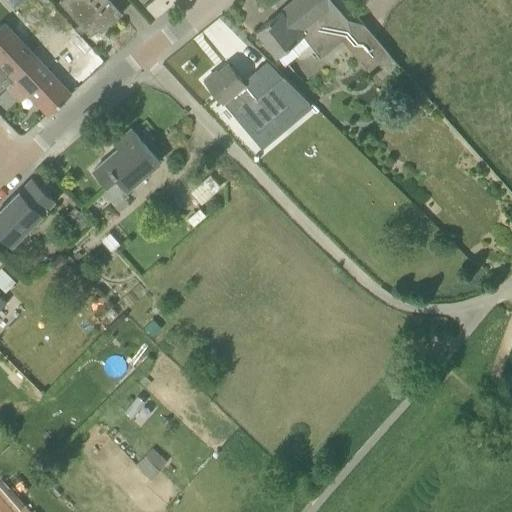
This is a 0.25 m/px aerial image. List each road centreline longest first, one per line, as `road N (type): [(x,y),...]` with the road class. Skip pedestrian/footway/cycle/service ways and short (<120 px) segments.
road 1 (unclassified): [(480,313),(413,309),(382,297),(142,54)]
road 2 (residential): [(310,511),(480,313)]
road 3 (residential): [(21,160),(142,54)]
